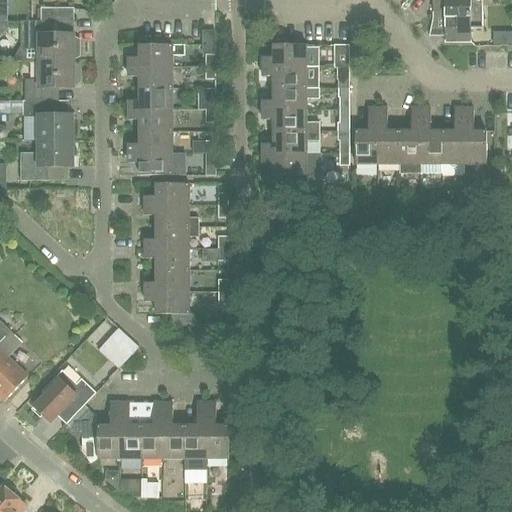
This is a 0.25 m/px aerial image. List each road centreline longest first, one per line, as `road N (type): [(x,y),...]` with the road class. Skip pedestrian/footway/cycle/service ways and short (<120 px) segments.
road 1 (residential): [(103,268),(103,39),(123,13),(145,4)]
road 2 (residential): [(145,4),(361,3)]
road 3 (residential): [(162,384),(152,345),(103,300),(103,268)]
road 4 (unclassified): [(0,426),(105,511)]
road 5 (residential): [(103,268),(68,268),(0,207)]
